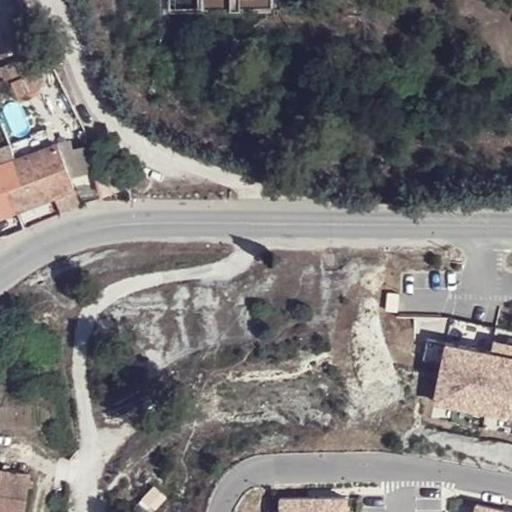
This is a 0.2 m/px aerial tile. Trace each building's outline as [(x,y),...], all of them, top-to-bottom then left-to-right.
[(0,217),(18,211),(54,197),(73,190),(57,143),(51,145),(46,128),(30,133),(32,139),(19,143),(23,155),(17,158),(12,143),(5,146),(11,160),(0,164),(0,217)] [(77,173),(92,169),(88,146),(73,148),(77,173)] [(111,186),(117,181),(111,175),(106,179),(111,186)] [(60,214),(79,206),(73,190),(54,197),(60,214)] [(0,238),(20,230),(24,228),(18,211),(0,217),(0,238)] [(495,340),(493,350),(449,339),(436,399),(511,415),(511,338),(510,338),(509,343),(495,340)] [(22,511),(28,472),(0,467),(0,511),(22,511)] [(345,511),(346,496),(286,495),(280,495),(279,511),(345,511)]
